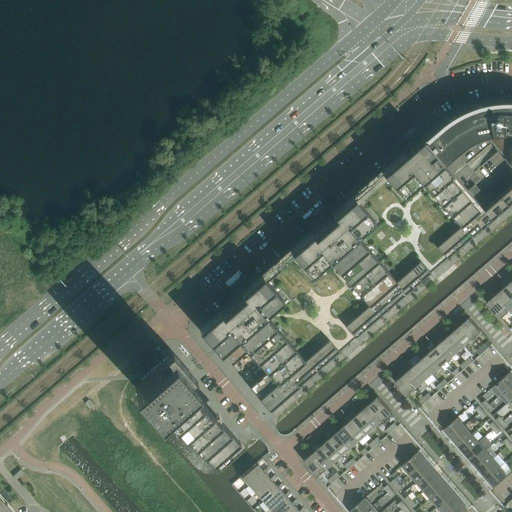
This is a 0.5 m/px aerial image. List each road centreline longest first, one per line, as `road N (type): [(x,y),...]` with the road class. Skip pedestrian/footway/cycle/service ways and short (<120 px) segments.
road 1 (secondary): [(371,22),(0,351)]
road 2 (residential): [(174,325),(442,95),(483,79),(511,80)]
road 3 (secondary): [(125,269),(403,30)]
road 4 (residential): [(174,325),(284,453)]
road 5 (secondary): [(0,379),(125,269)]
road 6 (residential): [(464,292),(372,373)]
